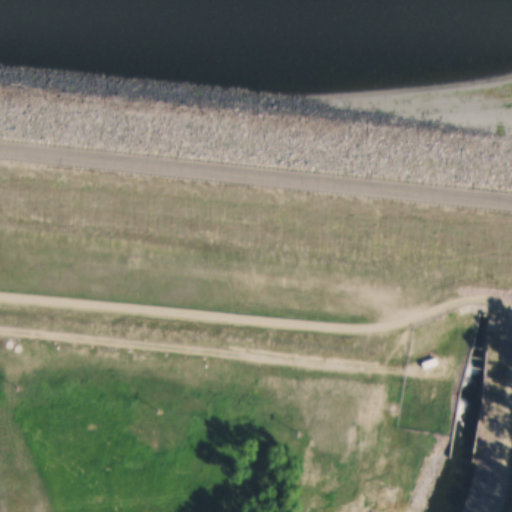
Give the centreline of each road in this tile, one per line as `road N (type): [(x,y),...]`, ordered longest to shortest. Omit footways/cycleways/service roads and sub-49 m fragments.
road 1 (track): [(511,506),(507,322),(490,311),(460,310),(411,333),(363,340),(0,308)]
road 2 (residential): [(0,144),(511,197)]
